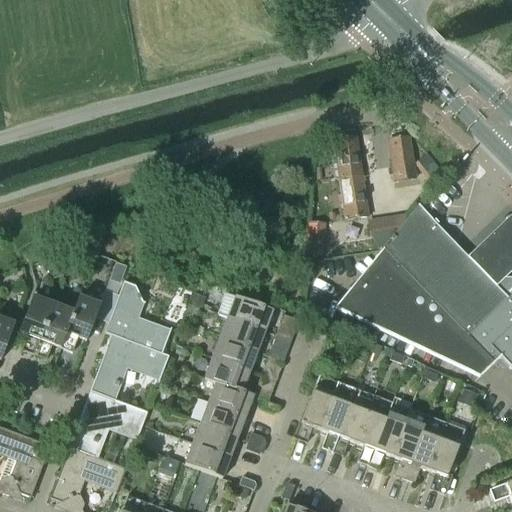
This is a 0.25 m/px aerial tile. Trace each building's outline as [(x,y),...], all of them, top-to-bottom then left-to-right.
[(414,181),(408,139),(387,143),(393,184),(414,181)] [(366,219),(355,140),(332,144),(344,223),(366,219)] [(511,280),(491,280),(488,283),(416,208),(381,251),(333,311),(478,380),(499,360),(511,374),(511,280)] [(511,215),(468,258),(489,276),(511,275),(511,215)] [(135,322),(141,304),(134,289),(122,284),(117,298),(104,293),(98,308),(95,318),(108,323),(105,330),(107,330),(105,337),(112,339),(160,357),(169,334),(135,322)] [(263,334),(271,313),(224,296),(216,317),(226,321),(226,320),(263,334)] [(33,358),(52,307),(31,299),(19,331),(28,334),(20,353),(33,358)] [(86,339),(95,318),(98,308),(77,300),(72,315),(60,346),(58,350),(71,355),(78,336),(86,339)] [(60,346),(72,315),(52,307),(33,358),(45,363),(52,343),(60,346)] [(295,329),(297,323),(282,317),(279,326),(292,330),(295,329)] [(256,355),(263,334),(226,320),(226,321),(218,340),(256,355)] [(0,358),(1,358),(13,327),(0,321),(0,358)] [(287,350),(290,344),(274,338),(271,346),(284,351),(287,350)] [(158,382),(167,359),(160,357),(112,339),(110,345),(108,344),(88,394),(90,395),(112,402),(124,369),(158,382)] [(248,375),(256,355),(218,340),(210,361),(248,375)] [(280,370),(282,364),(267,358),(264,367),(276,371),(280,370)] [(241,394),(248,375),(210,361),(202,382),(214,386),(214,385),(240,395),(241,394)] [(272,390),(274,384),(259,379),(256,387),(269,392),(272,390)] [(318,433),(334,391),(315,384),(294,441),(305,445),(310,430),(318,433)] [(244,419),(252,398),(241,394),(240,395),(214,385),(214,386),(206,405),(244,419)] [(330,455),(352,397),(334,391),(318,433),(326,436),(320,451),(330,455)] [(146,415),(112,402),(90,395),(88,401),(86,400),(67,451),(69,451),(91,458),(103,425),(137,438),(146,415)] [(354,447),(370,404),(352,397),(330,455),(341,459),(346,444),(354,447)] [(275,414),(278,409),(263,403),(259,411),(272,416),(275,414)] [(366,468),(388,411),(370,404),(354,447),(361,450),(356,464),(366,468)] [(236,440),(244,419),(206,405),(199,425),(236,440)] [(390,460),(406,418),(388,411),(366,468),(377,472),(382,458),(390,460)] [(402,482),(424,425),(406,418),(390,460),(397,463),(392,478),(402,482)] [(229,460),(236,440),(199,425),(191,446),(229,460)] [(426,474),(442,431),(424,425),(402,482),(413,486),(418,471),(426,474)] [(0,457),(8,460),(0,481),(0,496),(1,496),(8,499),(17,494),(18,496),(29,500),(48,451),(41,449),(42,446),(0,430),(0,457)] [(446,477),(461,439),(442,431),(426,474),(433,477),(428,492),(443,497),(450,479),(446,477)] [(264,444),(262,441),(250,436),(247,444),(262,449),(264,444)] [(260,455),(262,449),(247,444),(244,452),(256,457),(260,455)] [(221,481),(229,460),(191,446),(183,467),(221,481)] [(125,471),(91,458),(69,451),(67,457),(65,456),(48,501),(60,505),(75,498),(82,481),(116,494),(125,471)] [(255,487),(253,484),(241,479),(237,487),(252,493),(255,487)] [(511,505),(511,483),(488,493),(492,504),(507,499),(510,506),(511,505)] [(288,503),(293,488),(288,486),(284,487),(279,500),(288,503)]
